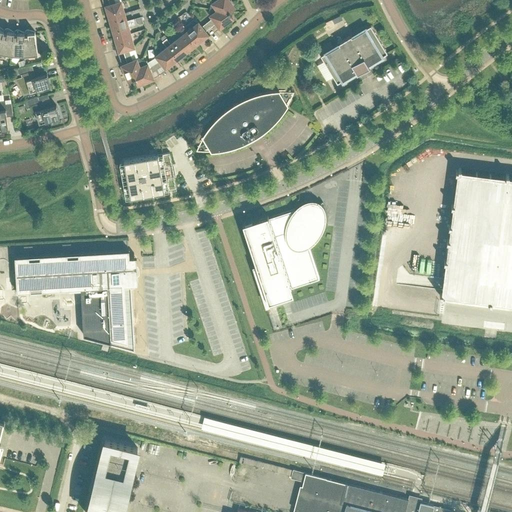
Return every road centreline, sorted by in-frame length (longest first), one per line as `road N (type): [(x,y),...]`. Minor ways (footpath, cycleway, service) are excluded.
road 1 (unclassified): [(82,128),(103,220),(117,228),(204,212),(294,181),(377,136),(443,87)]
road 2 (residential): [(120,109),(193,75),(280,0)]
road 3 (residential): [(82,128),(51,22),(0,11)]
